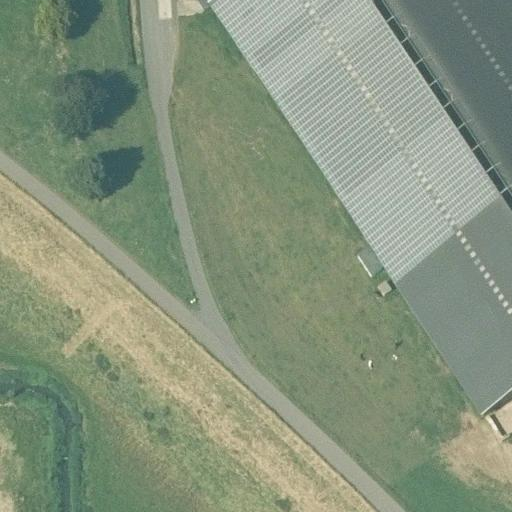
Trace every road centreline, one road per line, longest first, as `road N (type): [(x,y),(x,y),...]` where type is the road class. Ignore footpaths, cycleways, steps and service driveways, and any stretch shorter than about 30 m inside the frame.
road 1 (track): [(400,511),(0,159)]
road 2 (track): [(232,359),(186,262),(148,0)]
